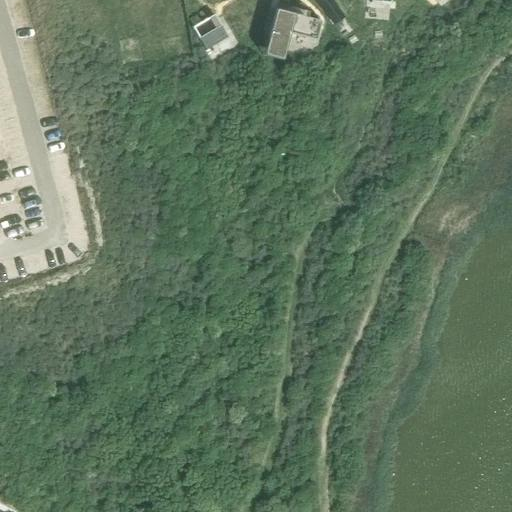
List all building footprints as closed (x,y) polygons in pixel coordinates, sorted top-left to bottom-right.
[(333,0),(313,0),(328,21),(342,11),(333,0)] [(276,13),(261,7),(254,22),(269,29),(269,28),(276,13)] [(269,29),(254,22),(247,37),(262,44),(269,29)] [(306,27),(293,35),(302,49),(315,41),(306,27)] [(220,28),(195,41),(201,54),(227,40),(220,28)]
